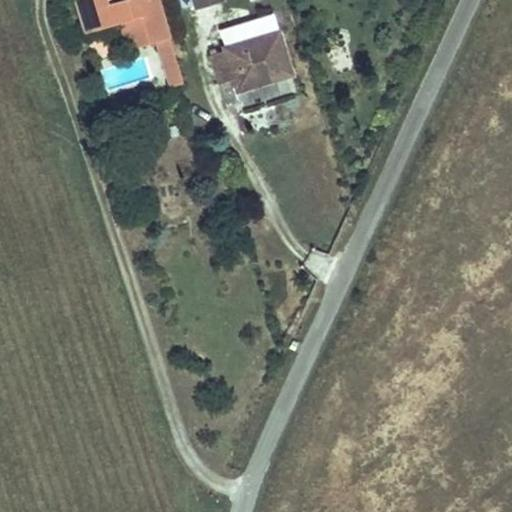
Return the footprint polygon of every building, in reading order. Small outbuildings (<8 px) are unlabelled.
[(126,45),(149,37),(164,32),(154,0),(84,0),(92,25),(118,16),(126,45)] [(217,5),(215,0),(185,0),(189,12),(217,5)] [(149,37),(160,74),(176,69),(164,32),(149,37)] [(270,36),(204,55),(211,81),(223,78),(228,97),(282,80),(270,36)] [(160,74),(164,86),(179,81),(176,69),(160,74)]
